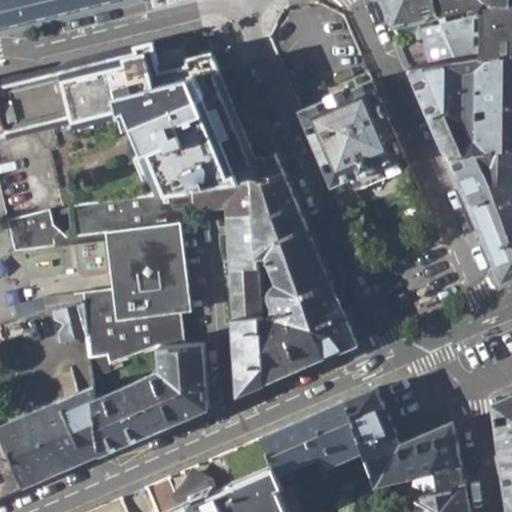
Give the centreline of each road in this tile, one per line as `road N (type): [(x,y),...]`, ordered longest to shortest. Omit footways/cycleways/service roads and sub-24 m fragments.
road 1 (residential): [(401,350),(27,511)]
road 2 (residential): [(240,0),(382,336),(401,350)]
road 3 (residential): [(488,312),(353,0)]
road 4 (residential): [(0,51),(226,0)]
road 5 (residential): [(401,350),(455,382),(473,405),(494,511)]
